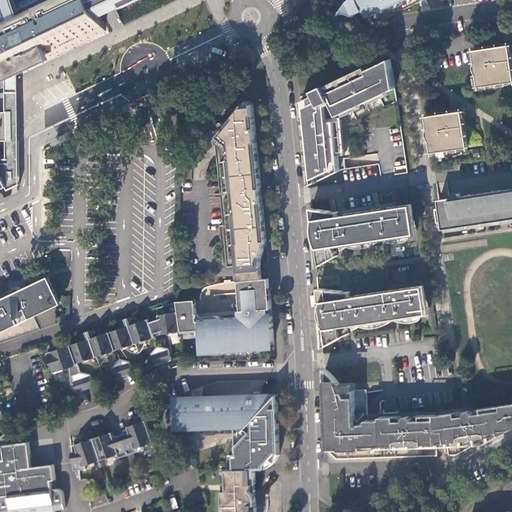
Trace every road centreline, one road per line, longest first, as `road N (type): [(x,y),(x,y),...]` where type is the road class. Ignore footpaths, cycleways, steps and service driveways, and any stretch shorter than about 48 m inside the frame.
road 1 (residential): [(43,431),(183,373),(304,370)]
road 2 (residential): [(511,165),(290,195)]
road 3 (tertiary): [(290,195),(277,79),(259,31)]
road 4 (residential): [(309,468),(472,462)]
road 5 (tertiary): [(301,324),(290,195)]
